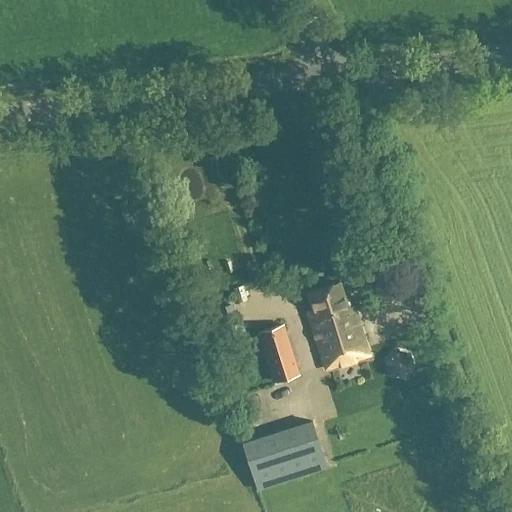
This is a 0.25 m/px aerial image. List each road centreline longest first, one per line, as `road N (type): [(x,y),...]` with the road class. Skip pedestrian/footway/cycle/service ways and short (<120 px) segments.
road 1 (tertiary): [(0,109),(329,67)]
road 2 (tertiary): [(329,67),(511,46)]
